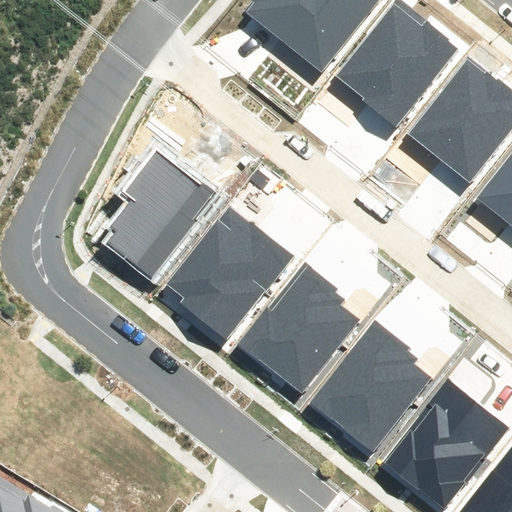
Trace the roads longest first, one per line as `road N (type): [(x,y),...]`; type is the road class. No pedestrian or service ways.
road 1 (residential): [(138,29),(48,191),(36,235),(39,263),(58,288),(254,451)]
road 2 (residential): [(138,29),(511,325)]
